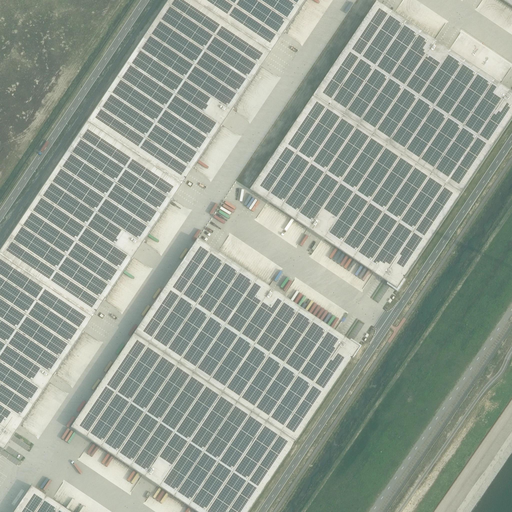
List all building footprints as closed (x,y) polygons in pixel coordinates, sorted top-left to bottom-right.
[(189,0),(168,0),(86,123),(181,186),(270,54),(189,0)] [(189,0),(270,54),(305,0),(189,0)] [(511,92),(378,2),(314,97),(461,195),(511,119),(511,92)] [(302,114),(251,190),(389,283),(389,284),(397,290),(405,280),(461,195),(314,97),(302,114)] [(12,234),(0,250),(0,256),(92,318),(171,201),(181,186),(86,123),(69,148),(12,234)] [(197,239),(133,334),(295,442),(352,357),(359,347),(351,341),(350,342),(349,341),(197,239)] [(0,447),(4,450),(43,391),(92,318),(0,256),(0,447)] [(133,334),(70,428),(163,490),(195,511),(248,511),(290,450),(295,442),(133,334)] [(13,511),(70,511),(31,486),(18,505),(13,511)]
